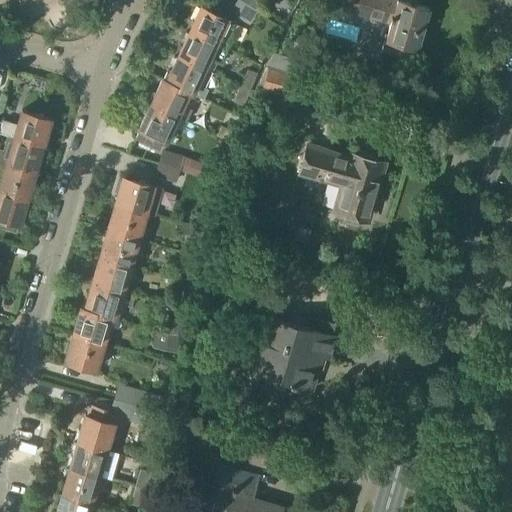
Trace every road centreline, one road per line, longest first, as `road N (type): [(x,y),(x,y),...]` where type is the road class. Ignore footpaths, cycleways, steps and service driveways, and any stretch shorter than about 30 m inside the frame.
road 1 (residential): [(0,454),(95,107),(96,73)]
road 2 (tertiary): [(383,511),(453,264)]
road 3 (tertiary): [(453,264),(511,73)]
